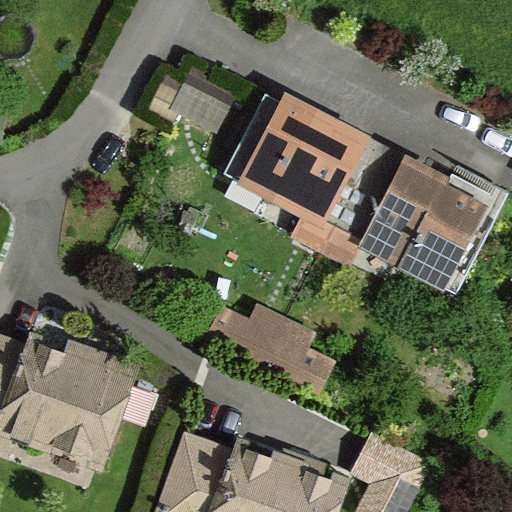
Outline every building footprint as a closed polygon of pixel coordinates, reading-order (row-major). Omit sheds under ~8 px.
[(229,124),(243,82),(178,61),(164,103),(229,124)] [(277,102),(232,190),(440,294),(484,206),(277,102)] [(0,450),(102,481),(132,383),(0,342),(0,450)] [(390,429),(352,499),(375,511),(410,511),(441,457),(390,429)] [(334,511),(340,493),(176,448),(157,511),(334,511)]
